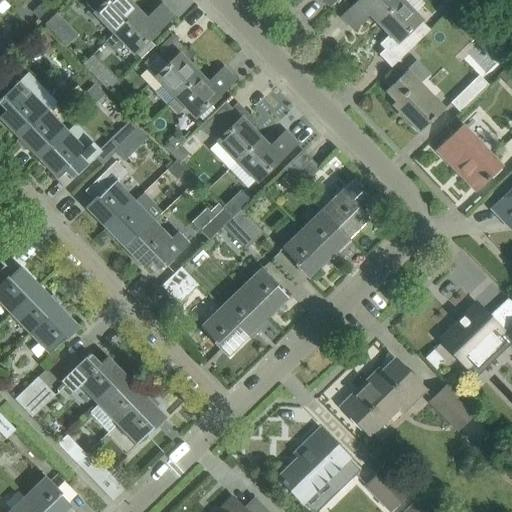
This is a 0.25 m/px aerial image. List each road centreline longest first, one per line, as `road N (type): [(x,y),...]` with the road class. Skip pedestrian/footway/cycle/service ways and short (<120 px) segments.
road 1 (residential): [(232,412),(416,227),(409,196),(219,0)]
road 2 (residential): [(232,412),(0,171)]
road 3 (residential): [(130,511),(232,412)]
